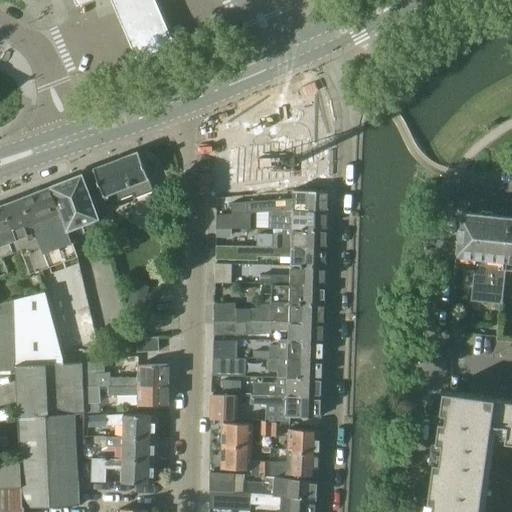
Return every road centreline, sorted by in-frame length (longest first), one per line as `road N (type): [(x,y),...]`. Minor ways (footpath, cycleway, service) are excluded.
road 1 (residential): [(322,40),(343,139),(328,511)]
road 2 (residential): [(188,511),(194,155),(178,99)]
road 3 (residential): [(511,193),(453,187),(432,275),(431,364)]
road 4 (residential): [(412,511),(431,364)]
road 5 (residential): [(0,23),(42,59),(65,130)]
